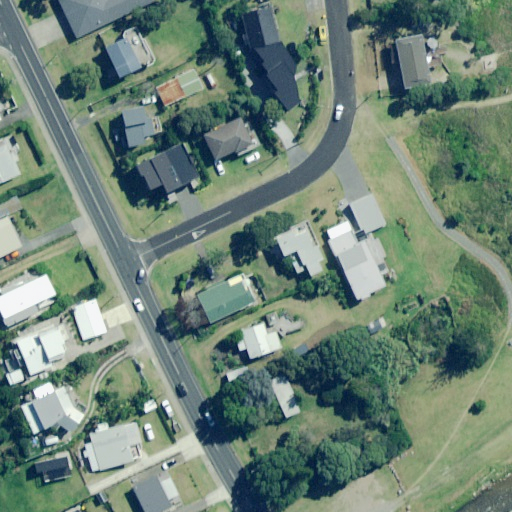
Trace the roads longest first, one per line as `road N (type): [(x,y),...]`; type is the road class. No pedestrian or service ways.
road 1 (residential): [(335,0),(344,112),(326,152),(291,183),(125,263)]
road 2 (secondary): [(255,511),(125,263)]
road 3 (secondary): [(125,263),(9,24)]
